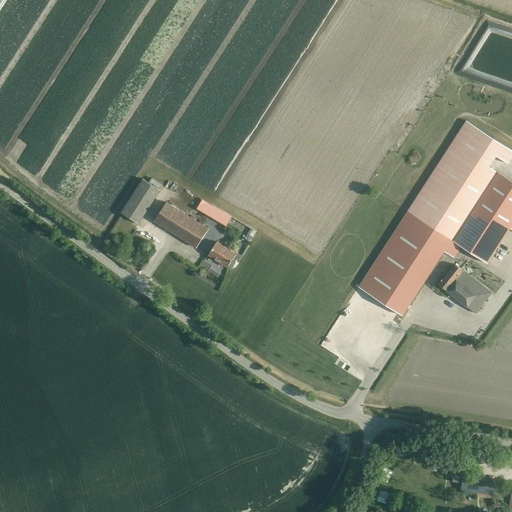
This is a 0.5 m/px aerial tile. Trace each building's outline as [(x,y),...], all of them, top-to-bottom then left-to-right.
[(407,211),(358,286),(402,315),(451,239),(453,241),(467,218),(498,171),(490,166),(496,155),(508,163),(511,157),(511,149),(466,120),(422,188),(421,190),(407,211)] [(511,180),(498,171),(453,241),(487,263),(510,228),(511,228),(511,180)] [(143,179),(121,212),(138,223),(160,189),(143,179)] [(201,207),(210,213),(209,215),(226,226),(231,217),(205,201),(201,207)] [(166,202),(154,220),(196,247),(208,229),(166,202)] [(216,241),(208,255),(227,267),(236,254),(216,241)] [(441,278),(438,283),(446,289),(463,270),(455,264),(448,272),(447,271),(444,276),(445,277),(442,279),(441,278)] [(463,270),(446,289),(475,313),(491,292),(463,270)] [(493,495),(495,479),(463,474),(461,490),(493,495)]
